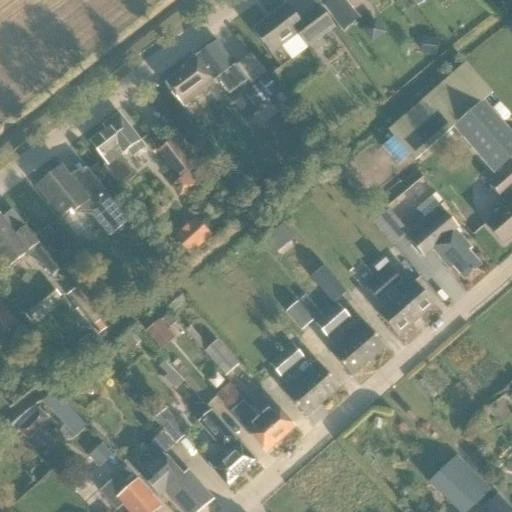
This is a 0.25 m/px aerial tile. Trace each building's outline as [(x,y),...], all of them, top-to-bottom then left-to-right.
[(329,0),(322,6),(343,32),(359,18),(344,0),(329,0)] [(252,30),(270,54),(296,35),(306,48),(334,28),(318,6),(298,20),(286,4),(252,30)] [(369,25),(376,41),(391,35),(384,19),(369,25)] [(435,57),(438,39),(422,37),(420,55),(435,57)] [(165,84),(182,107),(214,83),(213,81),(216,79),(228,95),(247,82),(235,65),(235,66),(217,41),(195,57),(194,57),(182,65),(185,69),(165,84)] [(496,170),(500,175),(488,185),(503,202),(496,208),(499,212),(485,224),(503,245),(511,237),(511,163),(503,172),(499,167),(511,155),(511,134),(483,102),(492,94),(466,63),(388,131),(415,161),(453,128),(492,173),(496,170)] [(255,108),(278,90),(266,76),(244,94),(255,108)] [(145,148),(140,142),(119,114),(107,123),(110,126),(90,141),(108,165),(104,167),(103,168),(114,182),(119,188),(134,176),(120,157),(121,156),(130,150),(134,155),(139,155),(144,152),(145,148)] [(202,163),(180,134),(156,153),(178,181),(172,186),(180,197),(194,186),(186,176),(202,163)] [(79,189),(62,168),(36,189),(60,218),(71,209),(91,215),(109,235),(126,221),(91,179),(79,189)] [(468,251),(471,249),(455,230),(458,228),(440,206),(431,196),(416,210),(424,219),(405,235),(423,258),(432,250),(445,265),(449,262),(464,280),(480,265),(468,251)] [(0,259),(6,268),(38,243),(25,227),(15,235),(0,216),(0,259)] [(190,255),(211,236),(195,218),(174,237),(190,255)] [(282,254),(302,237),(289,222),(270,239),(282,254)] [(54,255),(70,241),(60,229),(44,242),(54,255)] [(377,273),(388,263),(381,256),(371,266),(377,273)] [(376,275),(416,321),(435,306),(414,282),(400,294),(393,286),(400,280),(388,265),(376,275)] [(317,278),(339,305),(354,293),(331,266),(317,278)] [(212,271),(192,288),(200,298),(221,281),(212,271)] [(398,337),(416,321),(376,275),(364,286),(377,300),(384,294),(392,302),(378,314),(398,337)] [(60,297),(54,290),(24,315),(30,322),(60,297)] [(99,335),(106,329),(75,290),(67,296),(99,335)] [(173,293),(163,301),(171,311),(181,303),(173,293)] [(314,321),(296,301),(285,310),(302,331),(314,321)] [(0,336),(16,324),(0,302),(0,336)] [(327,315),(339,329),(351,318),(339,304),(327,315)] [(327,339),(339,329),(327,315),(315,326),(327,339)] [(146,332),(161,350),(174,338),(159,320),(146,332)] [(344,335),(369,363),(386,348),(364,323),(351,334),(348,331),(344,335)] [(352,378),(369,363),(344,335),(340,338),(343,341),(330,353),(352,378)] [(225,377),(239,365),(217,341),(203,353),(225,377)] [(281,355),(292,368),(304,358),(293,345),(281,355)] [(280,379),(292,368),(281,355),(269,366),(280,379)] [(99,368),(92,360),(82,367),(90,376),(99,368)] [(298,375),(323,403),(340,388),(318,363),(305,375),(302,372),(298,375)] [(306,418),(323,403),(298,375),(294,379),(297,382),(284,393),(306,418)] [(242,402),(229,387),(217,397),(230,413),(233,411),(245,425),(249,422),(254,428),(248,434),(266,453),(280,441),(250,407),(245,400),(242,402)] [(56,391),(45,401),(77,436),(88,426),(56,391)] [(250,407),(280,441),(294,428),(277,408),(271,414),(266,407),(269,404),(262,396),(250,407)] [(40,429),(50,418),(41,409),(30,420),(40,429)] [(186,435),(165,409),(154,419),(175,444),(186,435)] [(224,426),(213,413),(202,423),(213,435),(213,436),(226,451),(221,456),(224,460),(213,469),(228,487),(256,462),(224,426)] [(181,478),(162,458),(175,447),(163,433),(144,450),(156,464),(141,477),(159,498),(165,492),(182,511),(199,511),(213,501),(188,472),(181,478)] [(89,457),(99,468),(112,455),(102,444),(89,457)] [(457,456),(429,484),(456,511),(469,511),(491,490),(457,456)] [(156,511),(161,508),(138,481),(126,468),(99,492),(116,511),(123,505),(128,511),(156,511)] [(511,511),(498,496),(483,510),(484,511),(511,511)]
